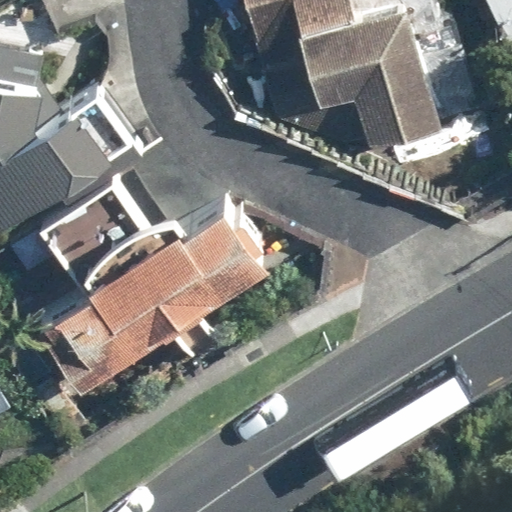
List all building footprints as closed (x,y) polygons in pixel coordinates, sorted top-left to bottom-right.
[(252,0),(282,112),(352,140),(453,110),(420,0),(252,0)] [(511,0),(487,0),(511,54),(511,0)] [(56,38),(0,27),(0,214),(138,128),(103,73),(43,111),(56,38)] [(122,163),(43,213),(80,270),(35,298),(83,372),(275,248),(228,174),(158,219),(122,163)] [(0,401),(19,391),(0,354),(0,401)]
